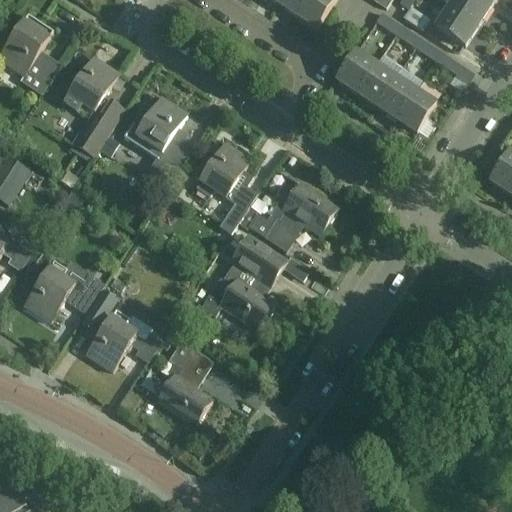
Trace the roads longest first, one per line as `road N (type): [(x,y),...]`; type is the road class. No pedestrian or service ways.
road 1 (residential): [(218,511),(414,209)]
road 2 (tertiary): [(199,511),(106,438),(0,385)]
road 3 (residential): [(288,125),(133,23),(147,0)]
road 4 (residential): [(288,125),(299,94),(293,58),(203,0)]
road 5 (residential): [(414,209),(511,63)]
road 6 (residential): [(414,209),(288,125)]
